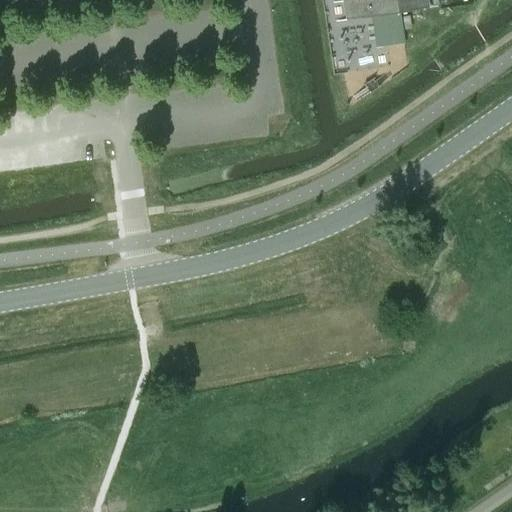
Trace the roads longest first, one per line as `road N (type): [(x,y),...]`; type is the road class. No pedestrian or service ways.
road 1 (unknown): [(0,241),(204,205),(301,178),(511,37)]
road 2 (tertiary): [(0,300),(238,257),(322,228),(424,175),(511,114)]
